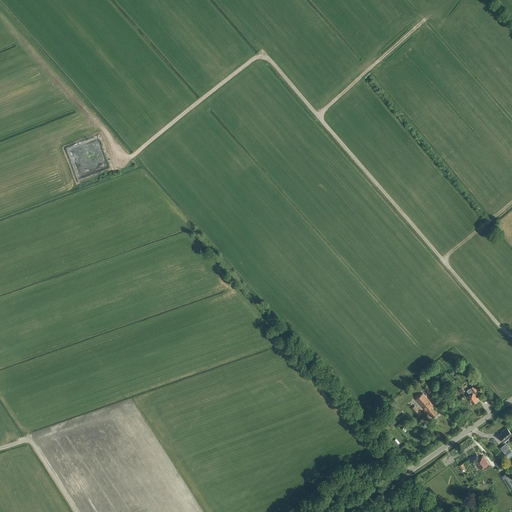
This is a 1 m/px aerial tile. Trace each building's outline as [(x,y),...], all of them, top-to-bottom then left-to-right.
[(441,387),(437,383),(432,386),(437,391),(441,387)] [(467,391),(470,395),(467,397),(472,404),(482,398),(477,391),(479,389),(476,384),(474,386),(473,386),(467,391)] [(444,400),(448,396),(444,392),(440,395),(444,400)] [(432,418),(438,413),(431,406),(433,405),(428,399),(423,393),(416,399),(418,401),(426,410),(432,418)] [(422,413),(414,406),(411,408),(413,410),(419,416),(422,413)] [(504,431),(498,436),(504,442),(511,434),(507,428),(503,431),(504,431)] [(511,454),(511,452),(509,448),(503,453),(508,458),(511,454)] [(476,454),(470,458),(474,465),(477,463),(480,469),(488,464),(482,456),(479,458),(476,454)] [(511,487),(511,479),(507,472),(501,476),(509,490),(511,487)]
